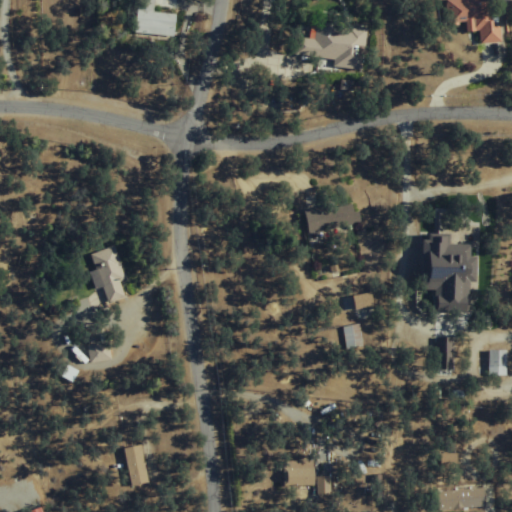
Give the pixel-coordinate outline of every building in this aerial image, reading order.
[(126,0),(124,32),(166,35),(168,12),(145,10),(146,0),(126,0)] [(475,43),(497,41),(495,4),(485,5),(485,0),(439,0),(441,24),(459,23),(460,31),(474,30),(475,43)] [(329,67),(360,70),(364,26),(293,20),(290,54),(330,58),(329,67)] [(353,226),(350,203),(297,209),(300,232),(353,226)] [(414,290),(427,290),(427,311),(463,312),(463,281),(470,281),(470,255),(464,255),(464,244),(441,243),(442,233),(415,232),(414,290)] [(81,253),(86,269),(81,270),(86,288),(95,286),(99,301),(117,296),(113,280),(117,279),(107,245),(81,253)] [(359,347),(356,324),(338,326),(341,349),(359,347)] [(448,337),(431,337),(431,368),(448,368),(448,337)] [(103,360),(102,342),(79,343),(80,361),(103,360)] [(502,350),(483,350),(483,376),(502,376),(502,350)] [(140,482),(133,444),(115,448),(122,485),(140,482)] [(307,460),(276,460),(276,486),(307,485),(307,460)] [(429,490),(431,509),(481,506),(480,487),(429,490)]
